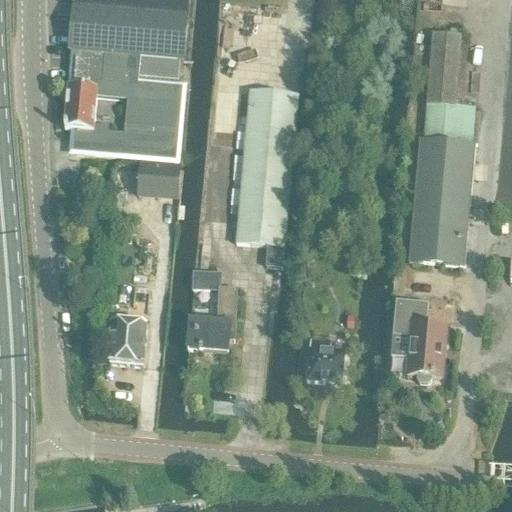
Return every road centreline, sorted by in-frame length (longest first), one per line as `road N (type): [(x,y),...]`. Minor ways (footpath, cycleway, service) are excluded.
road 1 (unclassified): [(511,480),(111,446),(63,434)]
road 2 (unclassified): [(63,434),(53,400),(29,0)]
road 3 (primary): [(12,511),(12,331),(0,187)]
